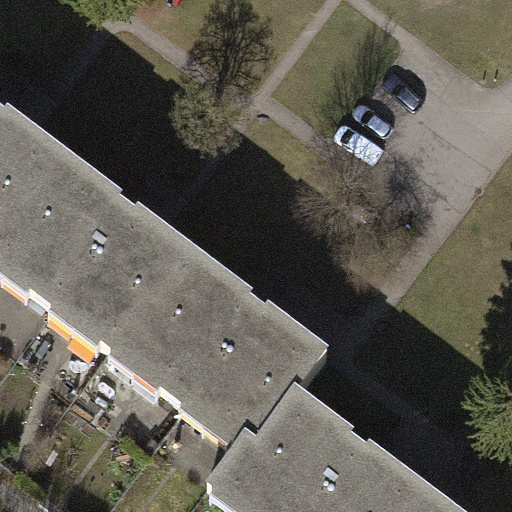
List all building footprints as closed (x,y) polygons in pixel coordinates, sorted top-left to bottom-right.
[(0,235),(18,211),(29,220),(68,169),(12,126),(8,131),(0,125),(0,235)] [(124,212),(68,169),(29,220),(18,211),(0,235),(0,279),(31,303),(34,299),(58,317),(54,322),(102,358),(106,354),(112,359),(150,310),(160,318),(198,268),(143,226),(139,231),(120,217),(124,212)] [(255,311),(198,268),(160,318),(150,310),(112,359),(118,363),(114,369),(162,405),(166,400),(189,418),(186,423),(231,457),(235,452),(242,458),(250,447),(262,456),(302,403),(329,367),(273,325),(270,328),(252,315),(255,311)] [(425,511),(433,503),(377,460),(372,466),(355,453),(359,447),(302,403),(262,456),(250,447),(242,458),(213,495),(222,501),(217,508),(221,511),(425,511)] [(444,511),(433,503),(425,511),(444,511)]
